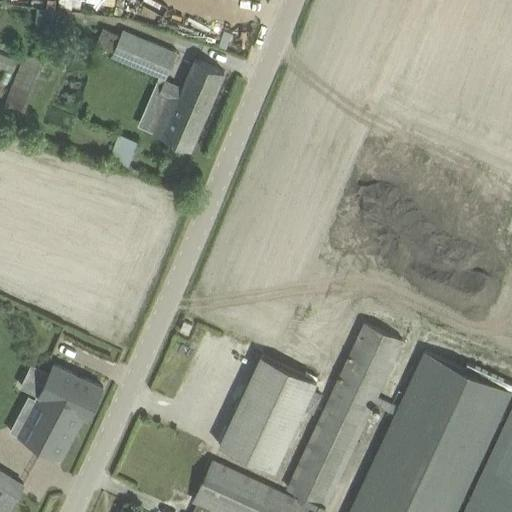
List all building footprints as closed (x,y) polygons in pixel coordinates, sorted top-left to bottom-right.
[(123,30),(122,32),(113,53),(167,76),(178,52),(123,30)] [(26,52),(21,65),(20,68),(39,75),(44,59),(26,52)] [(183,87),(166,79),(160,92),(169,96),(153,131),(192,148),(225,71),(196,58),(183,87)] [(30,99),(11,92),(10,96),(7,104),(25,111),(30,99)] [(138,139),(119,133),(112,156),(130,162),(138,139)] [(316,511),(334,465),(347,470),(396,341),(355,325),(293,490),(204,457),(187,502),(212,511),(316,511)] [(511,511),(511,392),(508,391),(510,387),(412,350),(349,511),(511,511)] [(221,445),(226,447),(275,470),(304,408),(313,388),(318,379),(263,353),(221,445)] [(104,386),(54,362),(40,393),(42,395),(39,400),(31,395),(12,431),(61,457),(84,414),(90,417),(104,386)] [(6,511),(25,483),(0,468),(0,510),(3,511),(6,511)]
